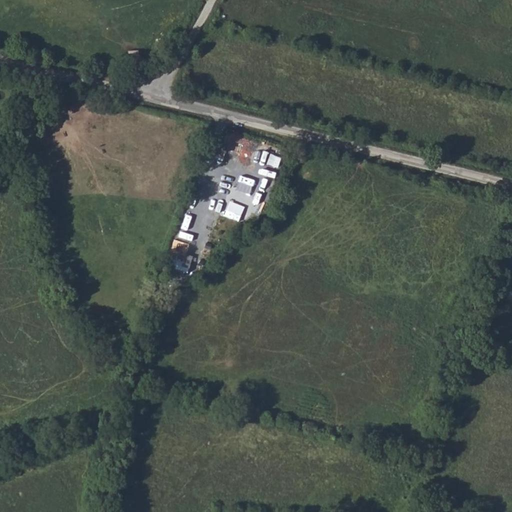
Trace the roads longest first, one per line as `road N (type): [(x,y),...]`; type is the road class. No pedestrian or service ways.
road 1 (unclassified): [(158,98),(511,186)]
road 2 (unclassified): [(0,63),(158,98)]
